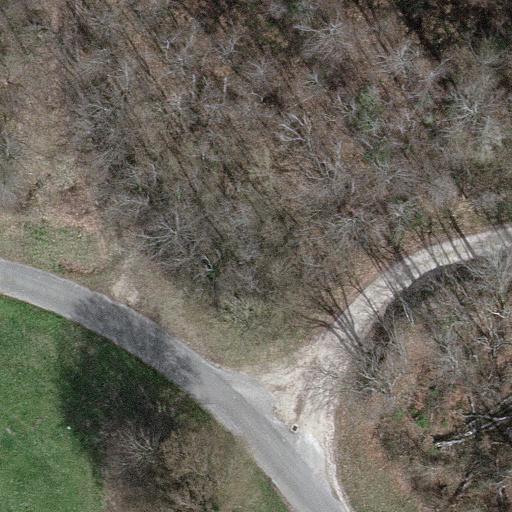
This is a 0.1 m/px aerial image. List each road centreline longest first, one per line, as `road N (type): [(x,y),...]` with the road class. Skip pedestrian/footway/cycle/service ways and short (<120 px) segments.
road 1 (unclassified): [(0,275),(72,301),(162,349),(273,452),(321,511)]
road 2 (track): [(273,452),(347,328),(378,293),(433,254),(511,236)]
